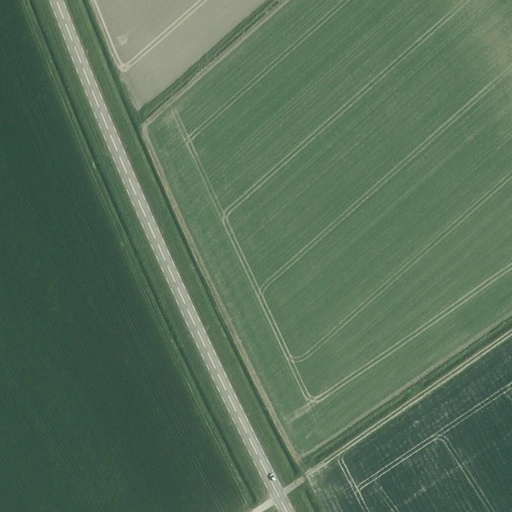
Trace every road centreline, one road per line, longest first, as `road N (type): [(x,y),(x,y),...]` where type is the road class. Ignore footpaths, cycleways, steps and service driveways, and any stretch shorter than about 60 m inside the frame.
road 1 (primary): [(286,511),(160,251),(57,0)]
road 2 (track): [(278,496),(511,332)]
